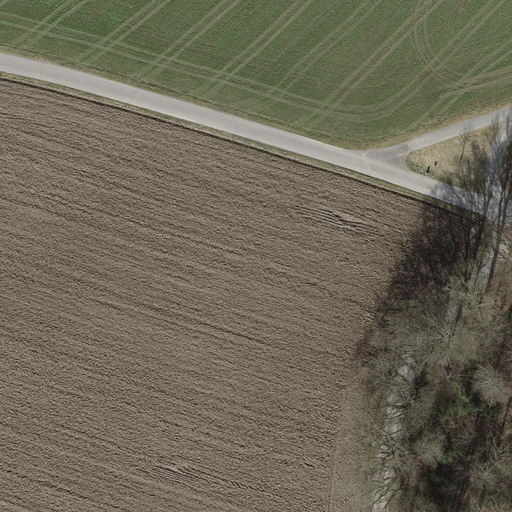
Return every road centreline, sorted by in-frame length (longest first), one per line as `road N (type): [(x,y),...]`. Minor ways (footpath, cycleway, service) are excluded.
road 1 (track): [(0,63),(112,89),(511,216)]
road 2 (track): [(511,121),(496,143),(501,213),(481,280),(411,361),(381,511)]
road 3 (track): [(511,113),(360,167)]
